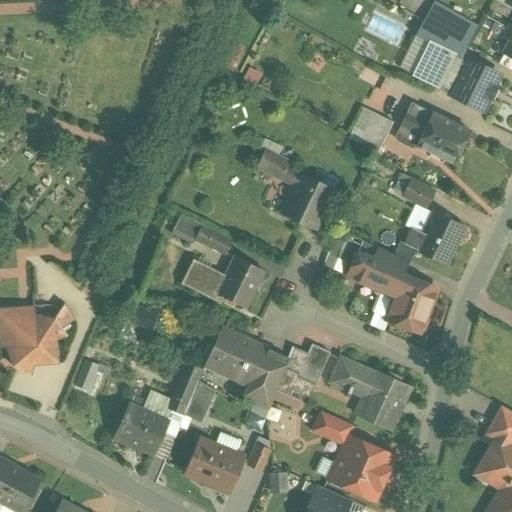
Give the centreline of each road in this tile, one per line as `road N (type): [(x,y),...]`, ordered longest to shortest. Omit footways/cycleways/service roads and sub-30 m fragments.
road 1 (residential): [(0,418),(172,511)]
road 2 (residential): [(455,365),(300,301)]
road 3 (residential): [(455,365),(511,221)]
road 4 (residential): [(415,511),(455,365)]
